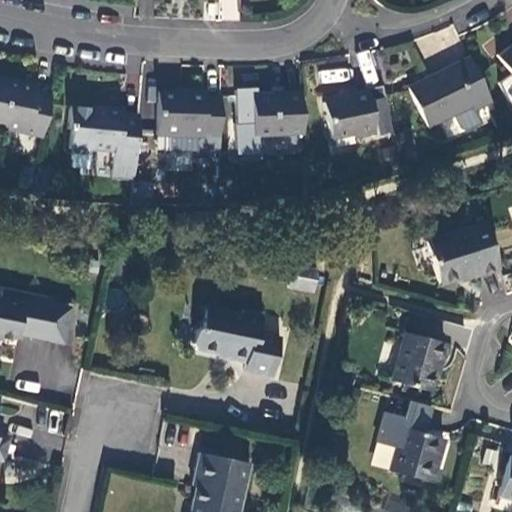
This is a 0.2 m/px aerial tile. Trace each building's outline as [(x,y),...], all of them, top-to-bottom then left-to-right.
[(424,57),(460,42),(453,24),(416,40),(424,57)] [(495,55),(511,78),(511,44),(495,55)] [(459,128),(465,130),(479,123),(472,110),(489,101),(468,58),(406,88),(425,127),(452,114),(459,128)] [(350,80),(349,68),(317,71),(318,83),(350,80)] [(0,127),(40,137),(50,95),(34,92),(36,86),(0,78),(0,127)] [(193,135),(193,151),(217,151),(219,96),(203,96),(203,90),(184,90),(184,92),(156,92),(155,134),(193,135)] [(373,132),(374,135),(390,132),(382,97),(368,100),(365,90),(348,93),(349,97),(322,102),(329,138),(352,133),(352,137),(373,132)] [(249,96),(251,136),(301,133),(299,91),(282,92),(282,95),(249,96)] [(90,149),(115,152),(115,156),(133,158),(137,115),(120,114),(121,109),(100,107),(99,109),(68,106),(66,129),(69,130),(68,147),(71,151),(86,153),(90,149)] [(408,132),(393,135),(397,156),(412,153),(408,132)] [(380,152),(382,164),(395,161),(393,149),(380,152)] [(36,165),(33,182),(44,185),(48,168),(36,165)] [(498,268),(483,222),(423,241),(437,282),(473,270),(475,276),(498,268)] [(316,270),(291,265),(287,284),(312,289),(316,270)] [(46,340),(53,305),(54,301),(1,290),(0,293),(0,338),(9,340),(15,336),(16,333),(46,340)] [(68,308),(53,305),(46,340),(61,343),(68,308)] [(271,376),(279,337),(257,333),(261,314),(241,309),(240,314),(204,306),(200,327),(195,330),(192,344),(195,349),(228,356),(227,358),(245,362),(243,371),(271,376)] [(403,332),(389,381),(428,391),(436,363),(438,363),(444,344),(403,332)] [(431,483),(444,439),(401,427),(404,418),(384,412),(375,441),(395,447),(388,471),(431,483)] [(0,460),(2,461),(8,439),(0,437),(0,460)] [(238,511),(249,464),(196,453),(189,485),(193,486),(190,501),(193,502),(190,511),(238,511)] [(511,455),(508,455),(497,496),(511,500),(511,455)]
